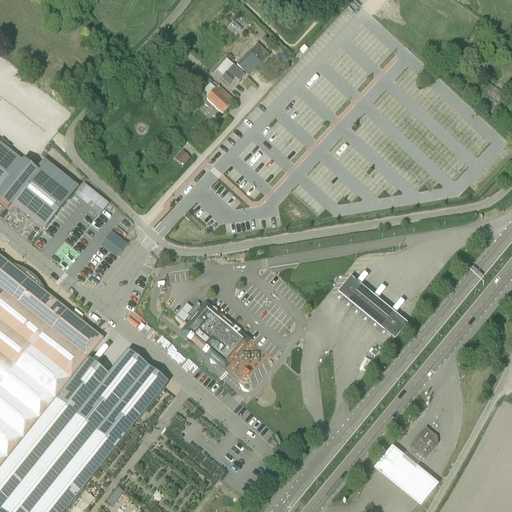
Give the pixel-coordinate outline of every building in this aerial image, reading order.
[(257,45),(236,66),(243,72),(246,75),(254,68),(256,70),(269,57),(257,45)] [(283,65),(290,58),(285,53),(278,61),(283,65)] [(233,66),(228,72),(235,79),(239,82),(244,76),(233,66)] [(186,74),(179,67),(171,74),(179,82),(186,74)] [(235,79),(228,72),(221,79),(228,86),(235,79)] [(504,96),(488,86),(476,104),(492,114),(504,96)] [(216,90),(207,100),(222,115),(234,102),(219,87),(216,90)] [(0,203),(7,209),(13,203),(45,228),(76,189),(44,163),(35,174),(23,164),(0,145),(0,203)] [(182,151),(175,159),(183,167),(190,159),(182,151)] [(78,192),(90,202),(103,212),(109,205),(84,184),(78,192)] [(117,236),(127,244),(131,239),(121,232),(117,236)] [(127,245),(112,234),(102,247),(117,259),(127,245)] [(0,511),(65,511),(164,388),(123,356),(107,376),(87,360),(103,340),(46,294),(45,291),(44,290),(42,287),(40,284),(39,282),(37,280),(34,277),(33,276),(30,274),(28,273),(25,271),(22,269),(19,268),(15,266),(13,266),(10,265),(0,257),(0,511)] [(408,324),(351,277),(338,292),(395,339),(408,324)] [(183,321),(192,309),(186,305),(177,317),(183,321)] [(185,333),(224,366),(227,363),(228,365),(245,345),(243,344),(245,341),(237,334),(239,332),(227,322),(226,324),(206,307),(185,333)] [(379,352),(375,349),(371,354),(374,357),(379,352)] [(425,429),(409,448),(410,449),(424,460),(425,461),(437,445),(437,439),(425,429)] [(133,430),(117,449),(126,457),(142,437),(133,430)] [(439,484),(392,446),(373,469),(420,507),(439,484)] [(112,507),(124,493),(117,488),(106,501),(112,507)]
